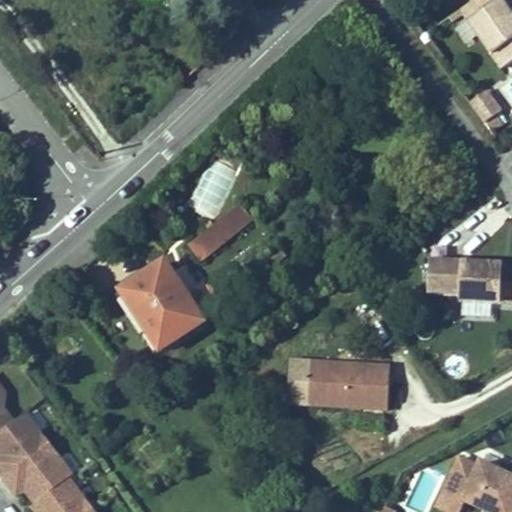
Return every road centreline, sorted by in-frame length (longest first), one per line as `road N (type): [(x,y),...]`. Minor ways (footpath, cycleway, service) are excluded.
road 1 (residential): [(86,223),(289,29)]
road 2 (residential): [(366,0),(511,189)]
road 3 (residential): [(0,117),(86,223)]
